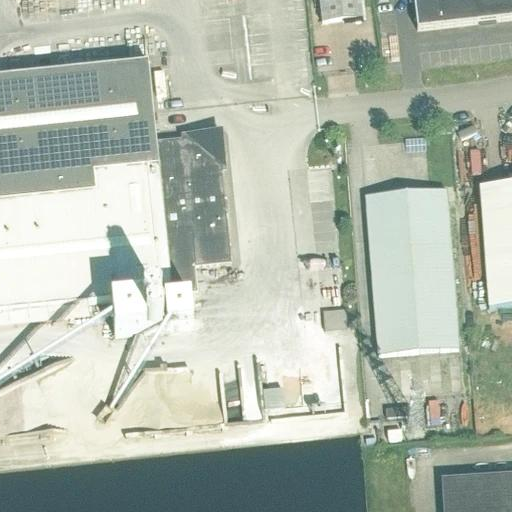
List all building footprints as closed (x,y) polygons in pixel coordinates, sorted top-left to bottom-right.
[(359,0),(318,0),(321,27),(362,23),(359,0)] [(511,0),(412,0),(416,34),(511,23),(511,0)] [(0,317),(111,306),(114,341),(193,334),(189,298),(197,297),(194,271),(230,268),(221,172),(222,172),(219,146),(211,139),(185,142),(185,143),(155,146),(147,67),(0,81),(0,317)] [(511,189),(478,192),(488,313),(511,310),(511,189)] [(365,201),(377,360),(457,354),(445,195),(365,201)] [(342,303),(343,325),(364,324),(363,302),(342,303)] [(285,383),(285,404),(306,404),(305,383),(285,383)] [(387,436),(388,445),(401,444),(401,435),(387,436)] [(511,511),(511,479),(441,484),(442,511),(511,511)]
